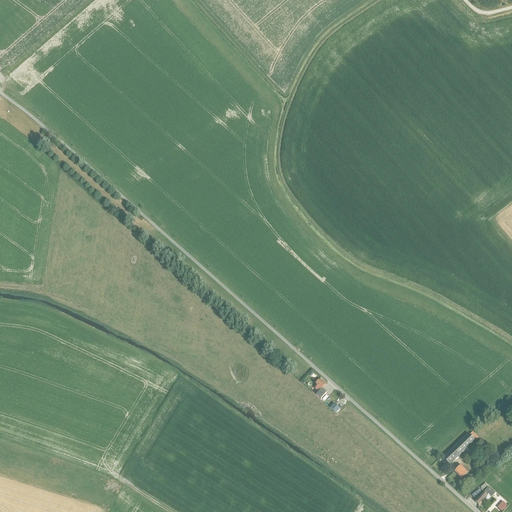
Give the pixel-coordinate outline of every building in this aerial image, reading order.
[(320,393),(317,396),(321,399),(327,393),(322,388),(325,385),(321,381),(314,388),(320,393)] [(336,414),(341,409),(336,403),(330,408),(336,414)] [(465,432),(438,458),(447,468),(474,441),(465,432)] [(462,463),(457,469),(465,476),(470,471),(462,463)] [(490,488),(476,502),(480,506),(490,495),(495,500),(498,496),(490,488)] [(479,489),(472,495),(477,500),(484,493),(479,489)]
